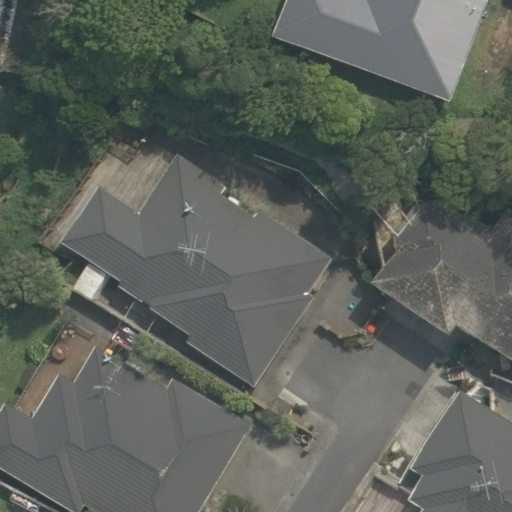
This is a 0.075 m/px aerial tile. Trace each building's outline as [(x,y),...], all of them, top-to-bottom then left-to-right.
[(293,0),(282,34),(459,99),(494,0),(293,0)] [(193,339),(262,384),(322,294),(317,291),(341,256),(266,207),(261,215),(228,194),(232,186),(183,154),(146,210),(107,183),(69,238),(128,279),(124,284),(197,333),(193,339)] [(405,247),(383,279),(461,331),(468,322),(511,351),(511,215),(502,229),(449,196),(420,203),(400,232),(405,247)] [(40,416),(13,400),(0,422),(0,462),(80,511),(84,511),(91,503),(104,511),(208,511),(260,424),(180,376),(174,387),(103,344),(81,381),(65,372),(40,416)] [(415,498),(430,507),(426,511),(511,511),(511,414),(471,388),(467,394),(462,392),(402,482),(418,493),(415,498)]
